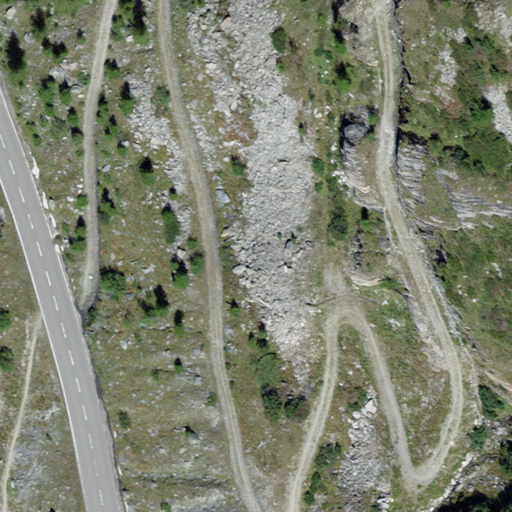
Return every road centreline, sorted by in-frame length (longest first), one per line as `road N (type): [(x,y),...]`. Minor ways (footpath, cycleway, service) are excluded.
road 1 (track): [(379,0),(390,200),(452,358),(455,409),(431,468),(412,479),(371,336),(357,314),(339,311),(293,511)]
road 2 (track): [(254,511),(221,375),(211,245),(175,99),(162,0)]
road 3 (tertiary): [(0,136),(60,319),(103,511)]
road 4 (track): [(112,0),(88,116),(88,295),(81,315),(60,319)]
